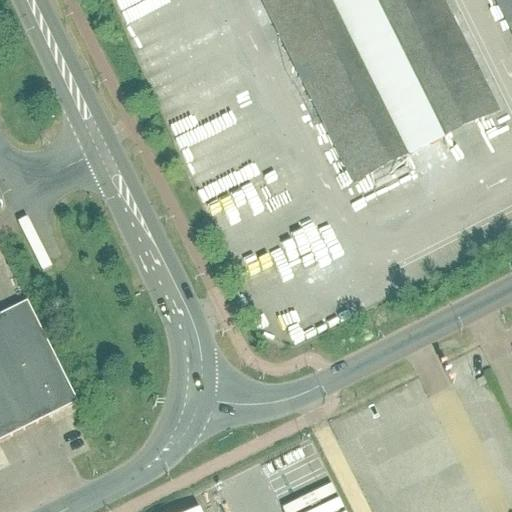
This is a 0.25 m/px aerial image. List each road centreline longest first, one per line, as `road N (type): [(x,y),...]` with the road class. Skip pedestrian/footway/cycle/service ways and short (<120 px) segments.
road 1 (tertiary): [(511,289),(281,402),(192,400)]
road 2 (secondary): [(192,400),(190,333),(102,149)]
road 3 (secondary): [(61,511),(161,459),(192,400)]
road 4 (secondary): [(102,149),(31,0)]
